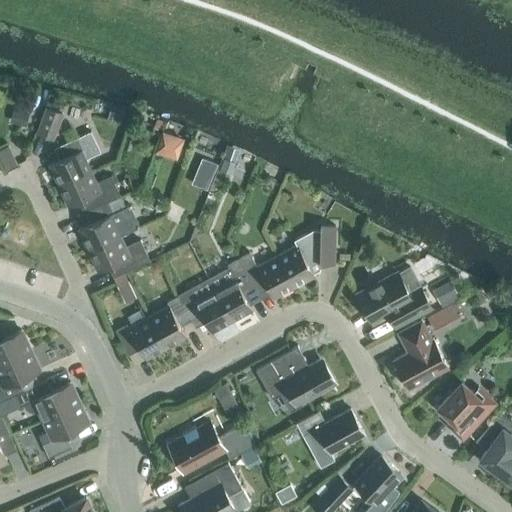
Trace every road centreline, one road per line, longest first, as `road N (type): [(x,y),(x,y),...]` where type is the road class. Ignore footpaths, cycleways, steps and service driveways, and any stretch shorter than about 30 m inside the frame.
road 1 (residential): [(504,511),(401,435),(342,325),(317,310),(290,316),(123,407)]
road 2 (residential): [(0,185),(21,180),(36,191),(75,283),(84,327)]
road 3 (residential): [(122,447),(0,497)]
